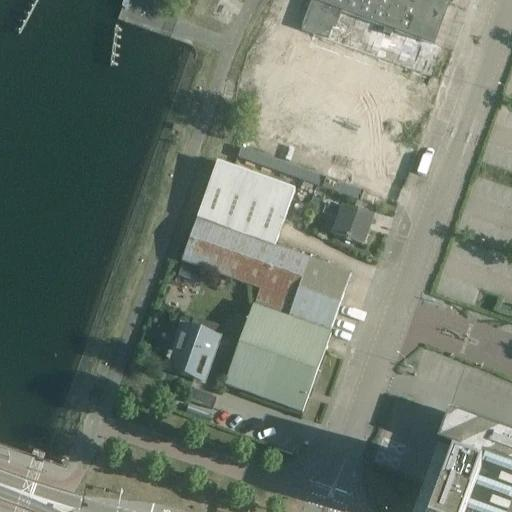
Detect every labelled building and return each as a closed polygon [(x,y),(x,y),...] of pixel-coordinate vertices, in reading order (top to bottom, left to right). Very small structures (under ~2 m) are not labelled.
[(197,222),(274,249),(294,190),(217,163),(197,222)] [(326,179),(323,189),(338,194),(341,184),(326,179)] [(361,247),(371,220),(325,203),(321,215),(335,220),(330,235),(361,247)] [(252,309),(328,335),(348,275),(274,249),(197,222),(182,263),(259,290),(252,309)] [(182,265),(177,276),(187,280),(191,268),(182,265)] [(223,387),(301,413),(330,336),(328,335),(252,309),(223,387)] [(164,371),(203,385),(219,340),(179,326),(165,364),(167,364),(164,371)] [(190,390),(186,402),(212,411),(216,400),(190,390)] [(511,511),(511,436),(447,412),(436,444),(456,451),(451,465),(450,465),(432,511),(511,511)]
